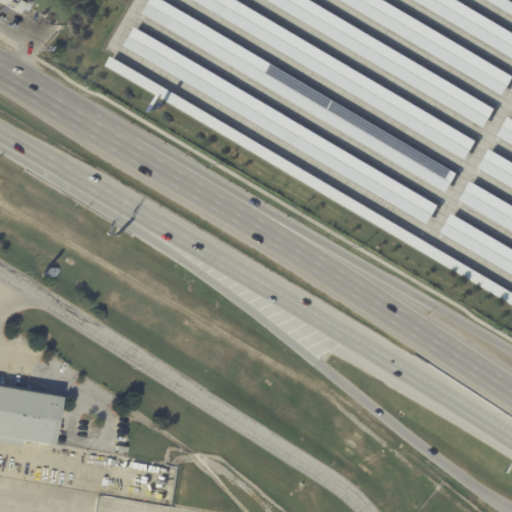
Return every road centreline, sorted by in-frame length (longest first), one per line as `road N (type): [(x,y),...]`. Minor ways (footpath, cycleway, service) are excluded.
road 1 (trunk): [(138,217),(171,252),(511,511)]
road 2 (residential): [(372,511),(0,265)]
road 3 (trunk): [(138,217),(511,442)]
road 4 (trunk): [(511,392),(243,219)]
road 5 (trunk): [(511,353),(338,254),(243,219)]
road 6 (trunk): [(0,133),(138,217)]
road 7 (trunk): [(130,151),(0,73)]
road 8 (trunk): [(243,219),(130,151)]
